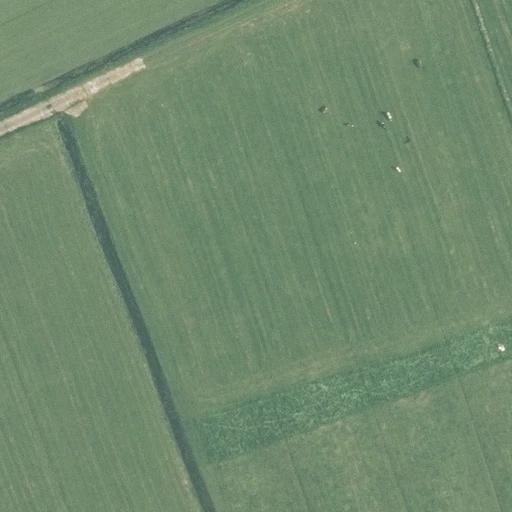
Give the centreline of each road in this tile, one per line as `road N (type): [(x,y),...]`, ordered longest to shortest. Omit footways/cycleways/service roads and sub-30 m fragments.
road 1 (track): [(144,66),(0,134)]
road 2 (track): [(144,66),(281,0)]
